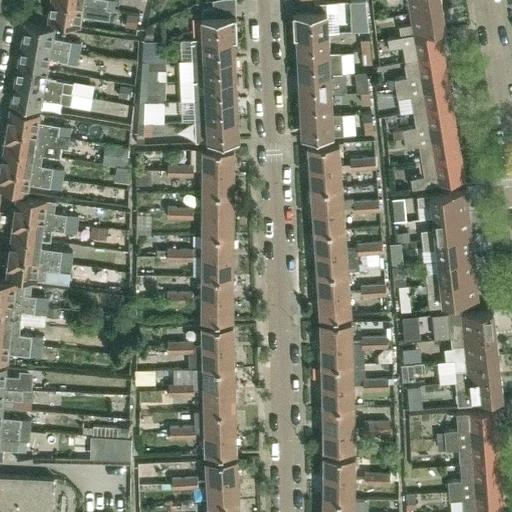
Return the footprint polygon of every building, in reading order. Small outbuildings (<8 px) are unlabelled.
[(105,7),(59,0),(50,0),(48,20),(79,25),(81,15),(115,20),(116,10),(105,8),(105,7)] [(59,0),(105,7),(105,8),(116,10),(117,0),(59,0)] [(442,1),(409,7),(412,23),(400,25),(401,35),(439,30),(447,28),(442,1)] [(294,33),(328,32),(327,11),(326,2),(314,2),(314,11),(293,12),(294,33)] [(202,16),(202,37),(237,36),(236,15),(214,16),(214,7),(202,8),(202,16)] [(22,42),(79,52),(81,42),(52,37),(54,27),(26,22),(25,22),(22,42)] [(439,30),(401,35),(388,38),(389,49),(403,47),(406,61),(444,54),(439,30)] [(328,32),(294,33),(294,35),(296,35),(297,54),(329,52),(328,32)] [(190,38),(191,58),(235,56),(234,38),(237,37),(237,36),(202,37),(190,38)] [(360,38),(362,50),(371,50),(370,38),(360,38)] [(77,62),(79,52),(22,42),(18,62),(47,67),(48,57),(77,62)] [(363,61),(372,60),(371,50),(362,50),(363,61)] [(329,52),(297,54),(298,74),(342,71),(341,51),(329,52)] [(444,54),(406,61),(408,77),(395,79),(397,88),(448,79),(444,54)] [(235,56),(191,58),(192,79),(236,77),(235,56)] [(141,81),(146,81),(156,80),(157,70),(157,61),(142,61),(141,81)] [(18,62),(15,82),(72,92),(73,82),(45,76),(47,67),(18,62)] [(344,71),(342,71),(298,74),(299,94),(331,93),(345,92),(344,71)] [(192,79),(193,99),(237,97),(236,77),(192,79)] [(359,78),(360,91),(369,91),(368,77),(359,78)] [(448,79),(397,88),(398,98),(411,96),(413,111),(452,104),(448,79)] [(140,102),(145,101),(154,101),(156,80),(146,81),(141,81),(140,102)] [(15,82),(11,103),(39,108),(41,98),(70,103),(72,92),(15,82)] [(369,91),(360,91),(361,103),(370,102),(369,91)] [(331,93),(299,94),(300,115),(332,113),(331,93)] [(237,97),(193,99),(194,119),(238,117),(237,97)] [(143,122),(153,121),(154,101),(145,101),(140,102),(138,122),(143,122)] [(404,138),(456,129),(452,104),(413,111),(416,126),(403,128),(404,138)] [(49,133),(69,136),(71,126),(38,121),(40,112),(10,108),(7,128),(49,134),(49,133)] [(342,113),(332,113),(300,115),(301,136),(343,134),(342,113)] [(195,141),(207,140),(239,138),(238,117),(194,119),(195,141)] [(152,135),(153,121),(143,122),(143,134),(152,135)] [(110,137),(131,138),(132,126),(110,125),(110,137)] [(7,128),(4,147),(33,152),(43,154),(60,157),(62,146),(68,147),(69,136),(49,133),(49,134),(7,128)] [(422,160),(460,154),(456,129),(404,138),(406,148),(420,146),(422,160)] [(86,152),(105,154),(106,142),(87,140),(86,152)] [(340,164),(340,163),(339,142),(308,144),(309,166),(340,164)] [(110,165),(126,168),(129,148),(113,145),(110,165)] [(63,168),(42,165),(43,154),(33,152),(4,147),(1,167),(62,177),(63,168)] [(204,169),(233,169),(234,147),(204,147),(204,169)] [(169,161),(169,149),(150,150),(151,162),(169,161)] [(411,177),(413,188),(464,179),(460,154),(422,160),(425,175),(411,177)] [(363,157),(363,167),(376,166),(375,156),(363,157)] [(100,175),(103,163),(78,157),(75,169),(100,175)] [(363,167),(363,157),(350,158),(350,168),(363,167)] [(181,163),(167,163),(167,175),(181,175),(181,163)] [(181,175),(193,175),(192,164),(181,163),(181,175)] [(342,185),(340,164),(309,166),(311,187),(342,185)] [(62,177),(1,167),(0,171),(0,187),(47,195),(48,187),(80,192),(81,183),(70,182),(62,180),(62,177)] [(233,190),(233,169),(204,169),(203,190),(233,190)] [(106,202),(123,205),(125,187),(108,185),(106,202)] [(311,187),(312,208),(343,206),(354,205),(353,201),(353,199),(343,199),(342,185),(311,187)] [(203,211),(233,212),(233,190),(203,190),(203,211)] [(468,212),(466,190),(417,195),(418,206),(431,205),(433,216),(468,212)] [(16,195),(14,215),(77,223),(78,215),(54,212),(55,200),(16,195)] [(366,200),(367,210),(379,209),(378,199),(366,200)] [(353,201),(354,205),(354,211),(367,210),(366,200),(353,201)] [(181,218),(181,206),(167,206),(167,217),(181,218)] [(192,218),(192,206),(181,206),(181,218),(192,218)] [(314,230),(345,227),(343,206),(312,208),(314,230)] [(233,233),(233,212),(203,211),(203,233),(233,233)] [(422,239),(471,234),(468,212),(433,216),(434,228),(421,229),(422,239)] [(14,215),(12,235),(41,239),(50,241),(52,229),(76,232),(77,223),(14,215)] [(315,251),(346,248),(345,227),(314,230),(315,251)] [(193,254),(203,254),(233,254),(233,233),(203,233),(203,248),(192,248),(193,254)] [(437,259),(473,255),(471,234),(422,239),(423,249),(436,248),(437,259)] [(60,259),(71,261),(72,251),(40,247),(41,239),(12,235),(9,255),(59,261),(60,259)] [(144,235),(144,246),(159,246),(159,235),(144,235)] [(369,242),(370,252),(383,251),(382,241),(369,242)] [(370,252),(369,242),(357,242),(357,252),(370,252)] [(78,244),(78,257),(92,256),(91,243),(78,244)] [(396,262),(406,262),(408,244),(398,243),(396,262)] [(167,259),(181,259),(181,248),(167,248),(167,259)] [(181,248),(181,259),(193,259),(193,254),(192,248),(181,248)] [(348,270),(346,249),(346,248),(315,251),(317,272),(348,270)] [(233,254),(203,254),(193,254),(193,259),(193,266),(203,266),(203,275),(233,275),(233,254)] [(70,271),(71,261),(60,259),(59,261),(9,255),(7,275),(45,280),(47,268),(70,271)] [(426,282),(475,277),(473,255),(437,259),(439,271),(425,272),(426,282)] [(393,278),(405,277),(404,264),(392,265),(393,278)] [(349,291),(348,270),(317,272),(318,293),(349,291)] [(203,275),(203,296),(232,297),(233,275),(203,275)] [(475,277),(426,282),(428,292),(441,290),(442,303),(478,299),(475,277)] [(0,279),(0,299),(47,305),(48,296),(24,293),(25,282),(0,279)] [(374,295),(386,294),(385,283),(373,284),(374,295)] [(360,285),(360,290),(361,296),(374,295),(373,284),(360,285)] [(404,285),(405,310),(415,310),(414,284),(404,285)] [(167,302),(180,302),(180,290),(167,290),(167,302)] [(192,290),(180,290),(180,302),(192,302),(192,296),(192,290)] [(318,293),(320,315),(351,313),(349,291),(318,293)] [(202,318),(232,319),(232,297),(203,296),(192,296),(192,302),(192,306),(203,306),(202,318)] [(47,305),(0,299),(0,319),(21,322),(22,311),(46,313),(47,305)] [(450,337),(496,332),(493,310),(462,313),(462,311),(448,312),(450,337)] [(420,338),(418,315),(401,316),(403,340),(420,338)] [(0,319),(0,339),(30,343),(30,344),(41,345),(43,335),(20,333),(21,322),(0,319)] [(321,342),(352,341),(352,319),(320,320),(321,342)] [(202,346),(233,345),(232,323),(201,324),(202,346)] [(452,358),(498,354),(496,332),(450,337),(452,358)] [(375,346),(387,345),(387,335),(374,336),(375,346)] [(374,336),(361,336),(361,346),(375,346),(374,336)] [(30,343),(0,339),(0,360),(7,361),(8,352),(40,356),(41,345),(30,344),(30,343)] [(193,352),(193,346),(192,340),(180,341),(180,352),(189,352),(193,352)] [(180,352),(180,341),(167,341),(167,352),(180,352)] [(322,363),(353,362),(352,341),(321,342),(322,363)] [(203,367),(234,366),(233,345),(202,346),(193,346),(193,352),(189,352),(189,367),(192,367),(203,367)] [(413,346),(399,347),(400,361),(414,360),(413,346)] [(455,380),(500,375),(498,354),(452,358),(455,380)] [(322,385),(353,384),(353,362),(322,363),(322,385)] [(0,385),(4,386),(4,387),(31,389),(32,371),(20,370),(19,376),(5,375),(6,365),(0,364),(0,385)] [(203,388),(234,387),(234,366),(203,367),(192,367),(189,367),(188,367),(188,383),(193,383),(193,388),(203,388)] [(139,369),(140,384),(162,383),(161,368),(139,369)] [(472,401),(503,397),(500,375),(455,380),(457,405),(472,405),(472,401)] [(376,378),(376,388),(388,388),(387,377),(376,378)] [(363,378),(363,383),(363,389),(376,388),(376,378),(363,378)] [(168,394),(181,394),(181,383),(168,384),(168,394)] [(188,383),(181,383),(181,394),(187,394),(193,394),(193,388),(193,383),(188,383)] [(322,385),(323,406),(354,405),(354,392),(353,384),(322,385)] [(4,386),(0,385),(0,406),(2,407),(21,408),(22,399),(32,400),(33,389),(31,389),(4,387),(4,386)] [(235,409),(234,387),(203,388),(193,388),(193,394),(187,394),(187,407),(193,407),(193,410),(204,409),(235,409)] [(323,427),(355,426),(354,405),(323,406),(323,427)] [(0,426),(29,429),(30,419),(1,416),(2,407),(0,406),(0,426)] [(195,431),(204,431),(235,430),(235,409),(204,409),(193,410),(194,426),(195,431)] [(444,438),(497,435),(495,409),(456,412),(457,428),(444,429),(444,438)] [(364,431),(377,430),(377,420),(363,421),(364,431)] [(389,420),(377,420),(377,430),(389,430),(389,420)] [(29,429),(0,426),(0,447),(18,449),(19,439),(28,440),(29,429)] [(182,436),(182,426),(169,427),(169,436),(182,436)] [(182,426),(182,436),(195,436),(195,431),(194,426),(182,426)] [(355,426),(323,427),(324,449),(355,448),(355,426)] [(235,430),(204,431),(205,453),(236,452),(235,430)] [(460,463),(499,460),(497,435),(444,438),(445,449),(459,448),(460,463)] [(131,437),(100,436),(99,458),(130,459),(131,437)] [(324,476),(354,477),(354,455),(324,454),(324,476)] [(207,480),(238,479),(237,457),(205,459),(207,480)] [(448,489),(501,486),(499,460),(460,463),(461,478),(447,479),(448,489)] [(73,475),(73,463),(57,462),(57,475),(73,475)] [(363,483),(376,483),(377,472),(364,472),(363,483)] [(389,472),(377,472),(376,483),(389,483),(389,472)] [(52,511),(54,477),(0,474),(0,511),(52,511)] [(198,487),(197,480),(197,475),(184,476),(185,488),(198,487)] [(184,476),(178,477),(171,477),(172,489),(185,488),(184,476)] [(354,497),(354,477),(324,476),(323,497),(354,498),(354,497)] [(208,501),(208,502),(239,500),(238,479),(207,480),(208,501)] [(463,511),(491,511),(503,511),(501,486),(448,489),(449,499),(462,498),(463,511)] [(446,503),(446,491),(425,492),(425,504),(446,503)] [(353,511),(354,498),(323,497),(322,511),(353,511)] [(239,511),(239,500),(208,502),(208,511),(239,511)]
